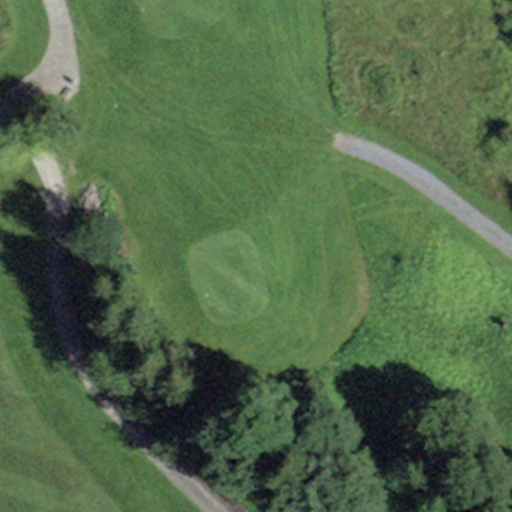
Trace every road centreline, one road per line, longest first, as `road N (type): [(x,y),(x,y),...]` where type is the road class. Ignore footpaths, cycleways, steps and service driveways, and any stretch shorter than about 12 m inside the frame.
road 1 (track): [(335,140),(419,175),(511,246)]
road 2 (track): [(0,115),(53,68),(60,48),(53,0)]
